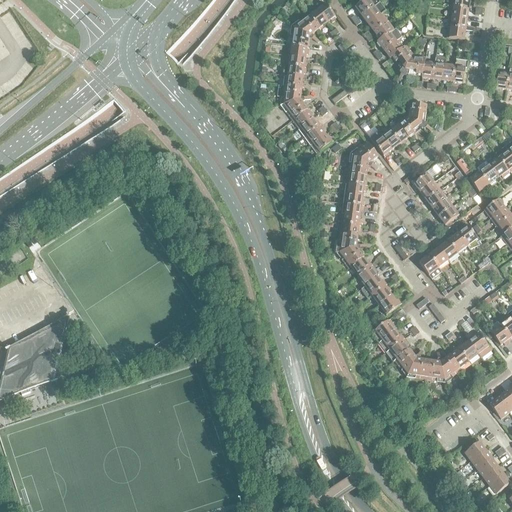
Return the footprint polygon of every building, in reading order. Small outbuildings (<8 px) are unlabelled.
[(367,0),(362,4),(355,9),(362,17),(380,3),(377,0),(367,0)] [(452,0),(451,9),(469,11),(470,0),(466,0),(452,0)] [(476,8),(483,9),(484,2),(474,1),(473,12),(476,12),(476,8)] [(324,3),(317,9),(327,23),(332,20),(333,21),(336,19),(324,3)] [(386,12),(380,3),(362,17),(368,25),(382,15),(386,12)] [(327,23),(317,9),(308,16),(318,31),(319,32),(324,28),(323,27),(327,23)] [(469,11),(451,9),(450,19),(467,21),(469,11)] [(382,15),(368,25),(374,33),(388,23),(382,15)] [(300,24),(294,29),(309,38),(318,31),(308,16),(299,22),(300,24)] [(450,19),(448,29),(466,32),(473,33),(479,33),(480,29),(466,28),(467,21),(450,19)] [(272,24),(277,28),(281,24),(277,20),(272,24)] [(388,23),(374,33),(380,41),(395,31),(388,23)] [(291,36),(290,47),(308,49),(309,38),(294,29),(293,36),(291,36)] [(466,32),(448,29),(447,39),(464,42),(466,32)] [(395,31),(380,41),(377,43),(384,52),(398,41),(402,38),(396,30),(395,31)] [(398,41),(384,52),(390,60),(392,59),(404,49),(398,41)] [(309,49),(308,49),(290,47),(288,57),(306,59),(306,55),(308,55),(309,49)] [(406,47),(404,49),(392,59),(396,64),(398,62),(403,68),(400,74),(401,76),(402,76),(414,57),(406,47)] [(288,57),(287,67),(306,70),(307,64),(305,64),(306,59),(288,57)] [(414,57),(402,76),(403,77),(406,77),(409,72),(417,73),(416,76),(422,77),(426,61),(426,59),(414,57)] [(443,82),(445,64),(446,59),(436,58),(435,63),(433,81),(443,82)] [(426,61),(422,77),(422,79),(433,81),(435,63),(426,61)] [(456,61),(455,66),(453,83),(463,85),(466,67),(468,67),(468,62),(456,61)] [(455,66),(445,64),(443,82),(453,83),(455,66)] [(306,70),(287,67),(283,66),(281,77),(285,77),(303,80),(304,75),(305,75),(306,70)] [(507,91),(509,73),(499,72),(496,90),(507,91)] [(285,77),(284,87),(302,90),(303,90),(304,85),(302,84),(303,80),(285,77)] [(302,90),(284,87),(280,87),(278,98),(285,99),(284,106),(300,102),(302,90)] [(307,111),(300,102),(284,106),(288,112),(286,113),(293,122),(307,111)] [(409,105),(407,117),(426,128),(427,127),(427,125),(422,122),(423,114),(426,115),(427,107),(409,105)] [(308,110),(307,111),(293,122),(299,130),(313,119),(310,116),(312,115),(308,110)] [(426,128),(407,117),(398,124),(408,139),(414,135),(412,132),(419,128),(424,131),(426,129),(426,128)] [(313,119),(299,130),(305,138),(321,126),(318,122),(316,123),(313,119)] [(408,139),(398,124),(389,130),(401,146),(406,143),(405,141),(408,139)] [(324,131),(321,126),(305,138),(311,147),(326,136),(323,132),(324,131)] [(401,146),(389,130),(381,137),(392,151),(396,148),(397,149),(401,146)] [(392,151),(381,137),(378,133),(370,139),(385,159),(389,155),(388,154),(392,151)] [(326,136),(311,147),(318,155),(333,143),(330,138),(328,140),(326,136)] [(484,144),(480,139),(473,145),(476,150),(484,144)] [(359,152),(353,157),(368,165),(378,158),(367,143),(358,150),(359,152)] [(342,150),(338,145),(332,150),(335,154),(342,150)] [(471,154),(475,159),(480,155),(477,150),(471,154)] [(511,157),(508,152),(498,159),(510,174),(511,171),(511,157)] [(348,175),(366,178),(367,178),(368,165),(353,157),(352,164),(350,164),(348,175)] [(510,174),(498,159),(489,166),(499,179),(501,177),(503,179),(510,174)] [(460,162),(457,164),(467,178),(472,174),(462,160),(460,162)] [(489,166),(479,174),(490,188),(497,183),(496,181),(499,179),(489,166)] [(490,188),(479,174),(469,181),(479,194),(482,192),(483,194),(490,188)] [(348,175),(347,185),(366,187),(367,182),(365,182),(366,178),(348,175)] [(420,194),(435,183),(428,175),(413,187),(416,191),(418,190),(420,194)] [(435,183),(420,194),(423,198),(422,199),(425,203),(441,191),(435,183)] [(366,187),(347,185),(345,195),(363,197),(364,193),(366,193),(366,187)] [(441,191),(425,203),(428,208),(430,207),(433,210),(447,200),(441,191)] [(363,197),(345,195),(344,205),(364,208),(364,202),(362,202),(363,197)] [(453,208),(447,200),(433,210),(436,214),(434,215),(438,220),(453,208)] [(491,220),(505,209),(502,206),(504,204),(500,200),(484,212),(491,220)] [(364,208),(344,205),(343,215),(360,217),(361,213),(363,213),(364,208)] [(453,208),(438,220),(441,224),(442,223),(445,227),(460,216),(453,208)] [(505,209),(491,220),(497,228),(511,216),(511,215),(509,212),(508,213),(505,209)] [(360,217),(343,215),(341,225),(361,228),(361,222),(360,222),(360,217)] [(511,216),(497,228),(503,236),(511,229),(511,216)] [(361,228),(341,225),(340,235),(358,237),(358,233),(360,233),(361,228)] [(462,231),(458,235),(467,248),(470,251),(480,243),(466,225),(461,230),(462,231)] [(511,229),(503,236),(501,238),(507,246),(511,242),(511,229)] [(358,237),(340,235),(338,246),(341,246),(340,254),(356,249),(358,237)] [(452,236),(447,240),(458,255),(467,248),(458,235),(454,238),(452,236)] [(458,255),(447,240),(441,244),(443,246),(439,249),(448,262),(458,255)] [(363,259),(356,249),(340,254),(344,260),(342,261),(349,270),(351,269),(363,259)] [(433,250),(428,254),(439,269),(448,262),(439,249),(435,252),(433,250)] [(439,269),(428,254),(422,258),(424,260),(419,264),(432,281),(442,273),(439,269)] [(480,264),(483,268),(491,262),(487,258),(480,264)] [(367,263),(363,259),(351,269),(358,278),(373,267),(369,262),(367,263)] [(377,272),(373,267),(358,278),(365,288),(378,278),(375,274),(377,272)] [(378,278),(365,288),(361,291),(368,300),(372,297),(387,286),(383,281),(381,282),(378,278)] [(387,286),(372,297),(379,307),(392,297),(389,293),(391,292),(387,286)] [(395,301),(392,297),(379,307),(387,317),(402,306),(397,300),(395,301)] [(477,314),(474,309),(470,312),(474,316),(477,320),(481,317),(478,313),(477,314)] [(41,387),(48,384),(55,381),(70,317),(8,349),(0,385),(0,402),(21,394),(22,397),(42,389),(41,387)] [(473,324),(470,319),(467,321),(470,326),(472,328),(475,326),(473,324)] [(511,321),(510,319),(501,327),(511,341),(511,321)] [(379,345),(395,332),(392,328),(394,327),(390,321),(371,335),(379,345)] [(511,341),(501,327),(491,334),(500,347),(503,345),(505,347),(511,341)] [(399,336),(395,332),(379,345),(386,354),(405,340),(400,335),(399,336)] [(473,339),(469,342),(479,355),(482,359),(492,352),(477,333),(472,337),(473,339)] [(409,346),(405,340),(386,354),(393,364),(395,362),(410,351),(407,347),(409,346)] [(463,344),(458,348),(469,363),(479,355),(469,342),(465,346),(463,344)] [(454,354),(450,357),(460,370),(469,363),(458,348),(452,352),(454,354)] [(407,378),(417,361),(410,351),(395,362),(407,378)] [(460,370),(450,357),(440,364),(445,381),(451,377),(452,378),(461,371),(460,370)] [(429,362),(417,361),(407,378),(426,381),(429,362)] [(429,362),(426,381),(437,382),(437,380),(445,381),(440,364),(429,362)] [(511,400),(506,393),(498,399),(509,414),(511,412),(511,400)] [(509,414),(498,399),(490,406),(501,421),(509,414)] [(471,463),(486,452),(479,443),(465,455),(471,463)] [(486,452),(471,463),(477,471),(492,460),(486,452)] [(492,460),(477,471),(483,479),(498,468),(492,460)] [(504,476),(498,468),(483,479),(489,487),(504,476)] [(496,496),(511,485),(504,476),(489,487),(496,496)]
